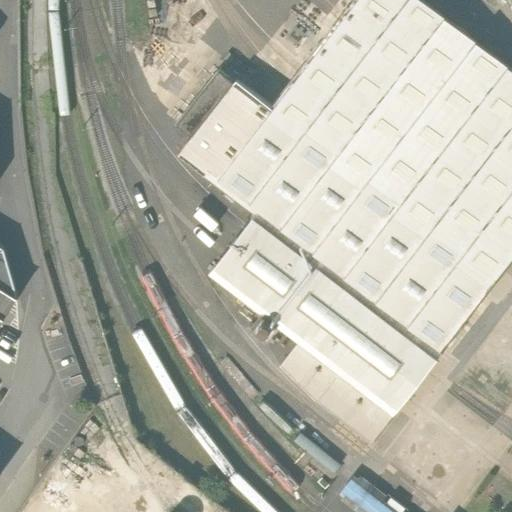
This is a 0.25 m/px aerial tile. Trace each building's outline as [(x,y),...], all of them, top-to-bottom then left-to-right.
[(179,154),(256,212),(440,352),(509,263),(511,259),(511,68),(423,0),(352,0),(338,18),(299,69),(286,86),(271,106),(237,79),(192,136),(179,154)] [(176,124),(192,136),(237,79),(235,77),(233,80),(219,70),(176,124)] [(277,325),(299,341),(280,365),(320,403),(370,442),(407,396),(427,370),(440,353),(440,352),(256,212),(244,229),(223,255),(210,273),(247,301),(242,306),(253,314),(257,308),(264,314),(251,330),(265,341),(277,325)] [(0,324),(21,293),(7,244),(0,254),(0,324)] [(229,511),(190,482),(175,502),(187,511),(229,511)]
